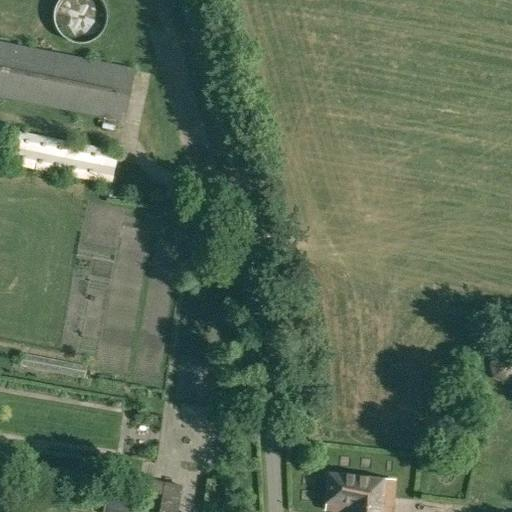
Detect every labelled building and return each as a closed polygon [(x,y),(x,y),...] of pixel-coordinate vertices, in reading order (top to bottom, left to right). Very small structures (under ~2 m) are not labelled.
[(74,44),(82,45),(88,43),(94,40),(99,35),(103,29),(105,21),(105,13),(102,6),(98,0),(58,0),(55,5),(52,12),(51,19),(52,25),(55,32),(60,38),(67,42),(74,44)] [(0,97),(124,122),(134,68),(33,48),(0,41),(0,97)] [(4,163),(111,184),(116,151),(11,130),(4,163)] [(493,379),(505,383),(511,377),(511,359),(499,358),(491,366),(493,379)] [(32,369),(32,381),(51,380),(51,368),(32,369)] [(390,511),(393,479),(327,473),(323,511),(337,511),(390,511)] [(141,511),(176,511),(181,485),(146,479),(141,511)] [(129,511),(133,511),(134,511),(138,493),(133,492),(129,511)]
